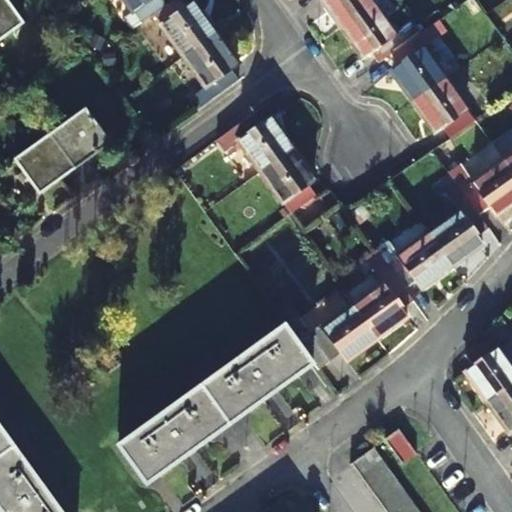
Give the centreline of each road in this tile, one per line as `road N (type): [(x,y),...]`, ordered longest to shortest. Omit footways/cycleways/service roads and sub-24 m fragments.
road 1 (residential): [(0,272),(291,62)]
road 2 (residential): [(230,511),(416,371)]
road 3 (residential): [(416,371),(511,507)]
road 4 (residential): [(416,371),(511,264)]
